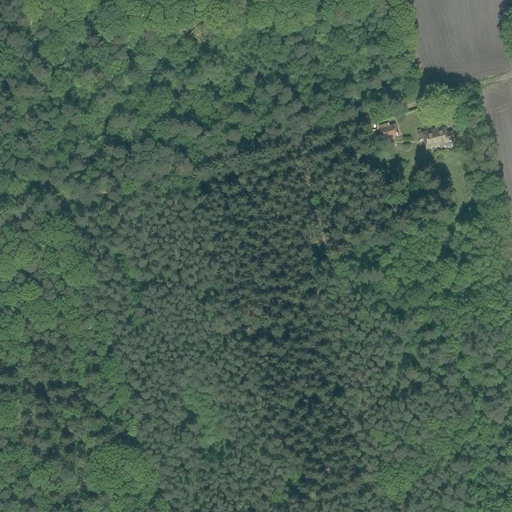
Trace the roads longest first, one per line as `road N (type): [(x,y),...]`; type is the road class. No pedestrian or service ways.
road 1 (track): [(511,75),(0,227)]
road 2 (track): [(157,511),(66,206),(0,60)]
